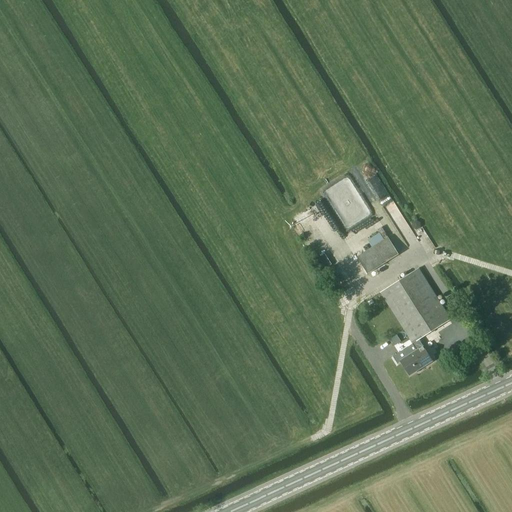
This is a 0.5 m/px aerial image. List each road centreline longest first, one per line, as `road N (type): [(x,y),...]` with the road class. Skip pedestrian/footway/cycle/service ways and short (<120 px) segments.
road 1 (track): [(359,286),(343,315),(391,390),(388,402),(314,439),(265,433),(0,13)]
road 2 (secondary): [(233,511),(511,384)]
road 3 (track): [(313,511),(447,448)]
